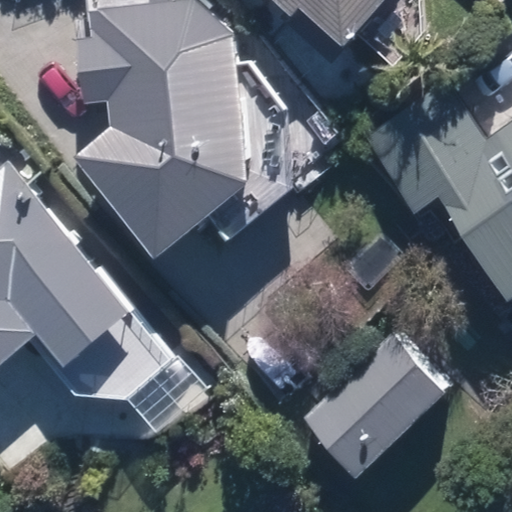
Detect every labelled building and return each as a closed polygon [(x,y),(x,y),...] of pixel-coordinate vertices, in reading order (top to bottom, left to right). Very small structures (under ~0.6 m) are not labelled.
[(177,0),(88,9),(90,37),(77,37),(80,98),(105,95),(108,123),(70,152),(150,254),(245,181),(226,24),(192,0),(177,0)] [(282,0),(333,45),(372,0),(282,0)] [(439,76),(359,127),(412,209),(435,195),(501,296),(511,288),(511,120),(481,141),(439,76)] [(126,307),(6,162),(0,166),(0,358),(35,329),(61,361),(126,307)] [(442,389),(389,333),(302,417),(355,472),(442,389)]
